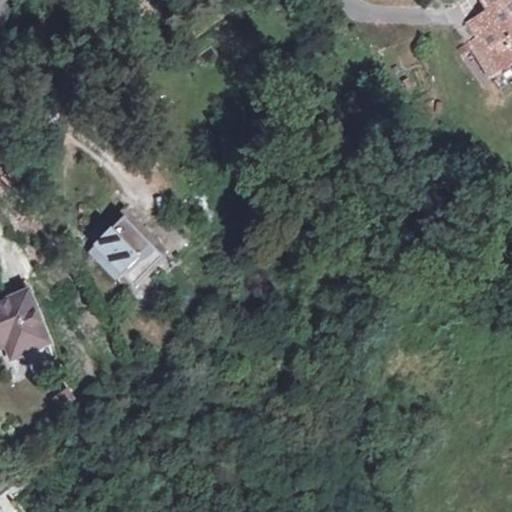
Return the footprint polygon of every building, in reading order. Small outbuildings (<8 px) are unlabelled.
[(511,0),(484,0),(489,8),(467,21),(477,37),(480,42),(471,47),(487,75),(511,61),(511,0)] [(477,37),(468,42),(471,47),(480,42),(477,37)] [(362,108),(341,100),(331,129),(351,137),(362,108)] [(98,125),(91,135),(104,146),(111,137),(98,125)] [(136,232),(108,259),(132,284),(161,256),(136,232)] [(179,274),(172,278),(179,292),(185,286),(179,274)] [(46,341),(26,292),(0,302),(0,344),(7,342),(12,355),(46,341)] [(72,400),(66,391),(53,400),(60,410),(72,400)]
